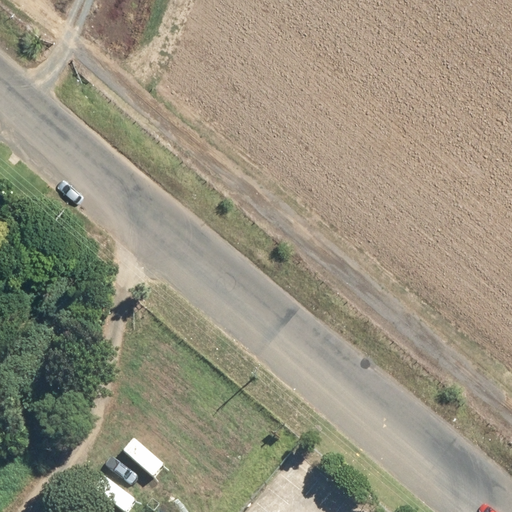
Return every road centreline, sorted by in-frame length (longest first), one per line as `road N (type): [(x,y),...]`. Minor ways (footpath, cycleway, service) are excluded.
road 1 (unclassified): [(475,511),(0,111)]
road 2 (track): [(44,511),(115,356),(135,225)]
road 3 (track): [(22,130),(82,0)]
